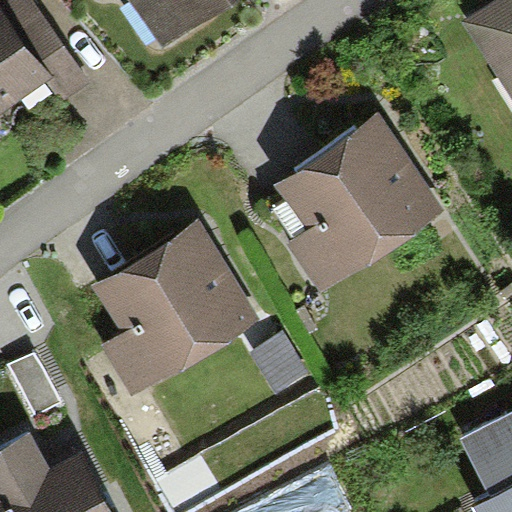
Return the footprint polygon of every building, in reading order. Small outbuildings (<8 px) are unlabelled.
[(84,89),(18,0),(0,0),(0,112),(43,81),(60,106),(84,89)] [(120,0),(159,55),(240,0),(120,0)] [(511,0),(508,0),(459,33),(511,111),(511,0)] [(353,130),(272,180),(332,279),(414,229),(353,130)] [(239,323),(184,232),(96,285),(122,329),(105,339),(133,386),(239,323)] [(27,353),(2,367),(27,412),(52,398),(27,353)] [(511,511),(511,405),(450,439),(483,498),(466,507),(468,511),(511,511)] [(19,445),(0,455),(0,511),(84,511),(65,475),(42,488),(19,445)]
